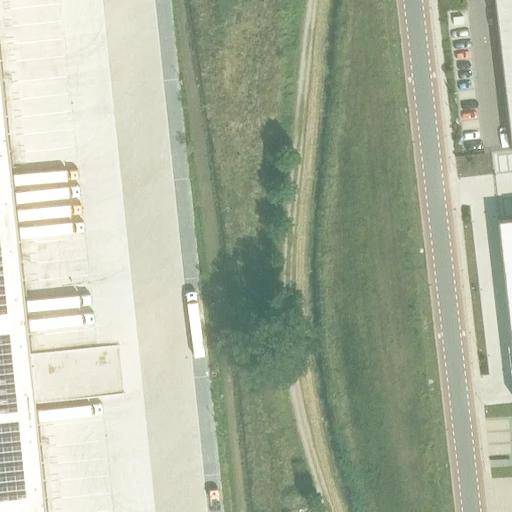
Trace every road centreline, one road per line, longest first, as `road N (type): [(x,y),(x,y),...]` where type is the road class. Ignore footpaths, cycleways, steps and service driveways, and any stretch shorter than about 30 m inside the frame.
road 1 (track): [(327,511),(296,398),(286,308),(311,0)]
road 2 (unclassified): [(471,511),(413,0)]
